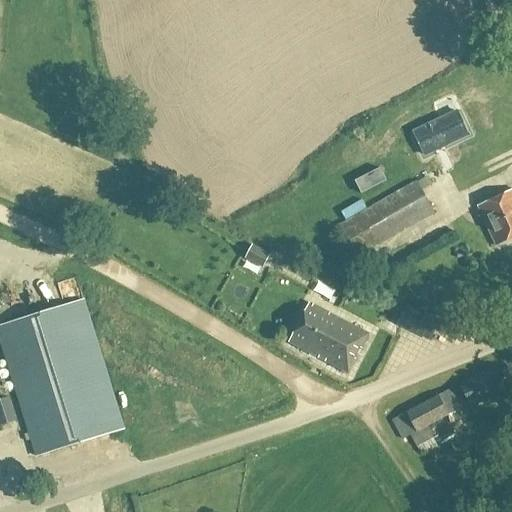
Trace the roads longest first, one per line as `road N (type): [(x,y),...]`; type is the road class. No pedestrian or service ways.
road 1 (unclassified): [(17,511),(323,411),(511,336)]
road 2 (track): [(0,213),(168,295),(304,382),(323,411)]
road 3 (track): [(435,511),(360,397)]
road 4 (track): [(511,402),(469,481),(466,511)]
